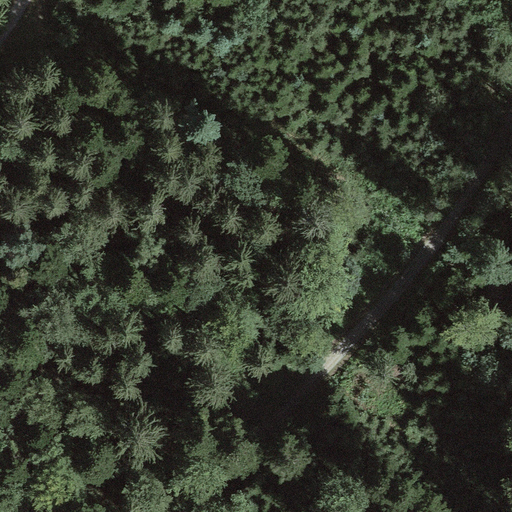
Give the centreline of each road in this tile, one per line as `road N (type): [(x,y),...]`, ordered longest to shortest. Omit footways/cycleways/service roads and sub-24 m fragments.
road 1 (track): [(174,511),(361,284)]
road 2 (track): [(361,284),(439,212),(511,98)]
